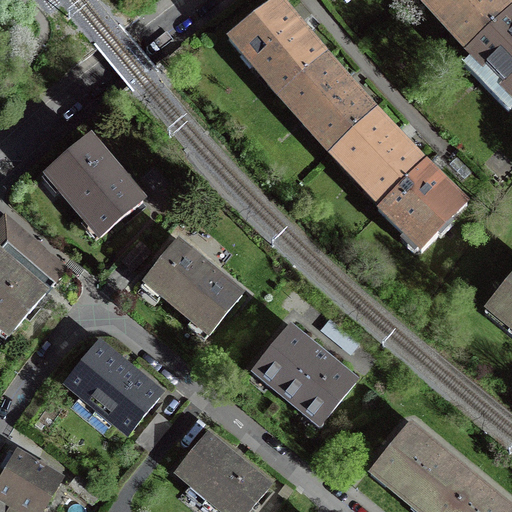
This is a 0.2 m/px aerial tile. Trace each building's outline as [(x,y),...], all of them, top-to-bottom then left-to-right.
[(430,0),(434,4),(429,8),(457,39),(461,35),(472,48),(510,12),(499,0),(430,0)] [(286,93),(324,60),(314,48),(316,46),(301,28),(279,2),(229,41),(243,57),(246,55),(270,84),(274,80),(286,93)] [(511,13),(511,12),(510,12),(472,48),(484,60),(480,64),(506,91),(504,93),(511,101),(511,13)] [(335,72),(324,60),(286,93),(298,106),(293,110),(320,140),(324,136),(336,149),(373,115),(362,103),(364,101),(351,85),(337,70),(335,72)] [(384,127),(373,115),(336,149),(348,162),(344,166),(371,195),(376,191),(387,203),(379,211),(380,212),(426,166),(425,165),(423,167),(413,157),(415,154),(401,140),(386,125),(384,127)] [(90,139),(47,175),(101,239),(143,203),(120,175),(116,178),(112,174),(109,170),(113,167),(90,139)] [(431,171),(426,166),(380,212),(421,252),(438,235),(436,233),(448,221),(450,223),(467,206),(431,171)] [(0,221),(0,328),(10,337),(52,287),(67,269),(5,216),(0,221)] [(151,253),(140,243),(122,262),(127,267),(133,272),(151,253)] [(178,244),(146,283),(209,336),(242,297),(210,270),(178,244)] [(511,281),(489,310),(511,328),(511,281)] [(320,426),(355,384),(337,369),(335,371),(327,363),(328,362),(323,357),(317,353),(316,355),(307,347),(309,346),(291,331),(256,373),(320,426)] [(97,347),(68,383),(130,434),(160,398),(126,371),(97,347)] [(136,442),(149,452),(169,427),(157,417),(136,442)] [(375,471),(424,511),(432,511),(464,473),(464,472),(463,473),(443,456),(444,454),(438,449),(432,445),(431,446),(411,429),(410,428),(375,471)] [(207,437),(178,473),(225,511),(249,511),(270,488),(235,460),(207,437)] [(0,483),(0,511),(9,511),(15,502),(32,511),(41,511),(61,480),(17,454),(4,477),(0,483)] [(432,511),(511,511),(497,500),(498,499),(492,494),(486,490),(485,491),(465,474),(465,473),(464,473),(432,511)] [(101,494),(78,475),(69,486),(92,505),(101,494)]
